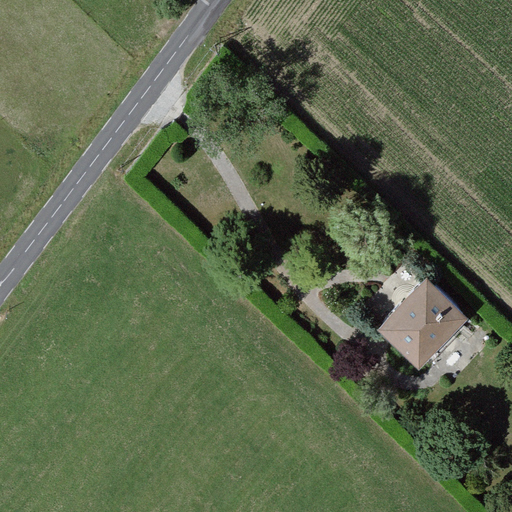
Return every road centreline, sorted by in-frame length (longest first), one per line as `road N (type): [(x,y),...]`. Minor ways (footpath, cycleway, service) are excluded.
road 1 (secondary): [(214,0),(0,285)]
road 2 (unknown): [(158,74),(354,335)]
